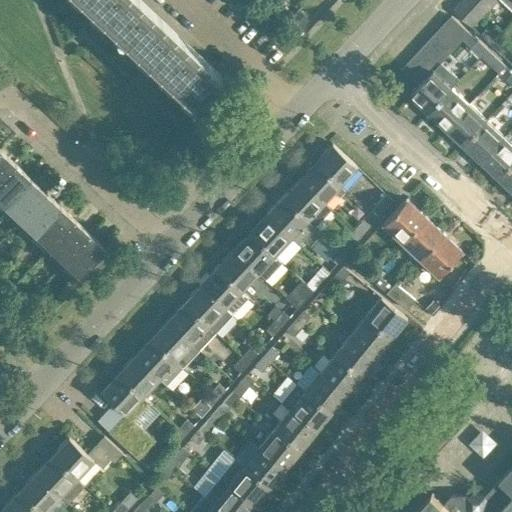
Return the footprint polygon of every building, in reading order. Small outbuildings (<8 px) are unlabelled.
[(134,0),(86,0),(193,101),(189,105),(190,106),(222,74),(220,72),(216,76),(134,0)] [(481,17),(462,0),(461,0),(454,8),(473,26),(481,17)] [(489,8),(480,0),(462,0),(481,17),(489,8)] [(497,0),(480,0),(489,8),(497,0)] [(310,22),(299,13),(287,26),(297,35),(310,22)] [(471,32),(452,15),(444,23),(462,41),(471,32)] [(462,41),(444,23),(436,32),(454,50),(462,41)] [(499,36),(488,26),(481,33),(492,43),(499,36)] [(454,50),(436,32),(427,41),(446,58),(454,50)] [(509,46),(499,36),(492,43),(502,53),(509,46)] [(488,48),(479,39),(473,46),(482,55),(488,48)] [(446,58),(427,41),(419,50),(438,67),(442,63),(446,58)] [(506,64),(488,48),(482,55),(500,71),(506,64)] [(438,67),(419,50),(411,59),(429,75),(434,70),(434,71),(438,67)] [(429,75),(411,59),(402,68),(420,84),(429,75)] [(453,86),(459,79),(442,63),(438,67),(434,71),(434,70),(429,75),(420,84),(411,94),(429,111),(453,86)] [(447,128),(470,103),(453,86),(429,111),(447,128)] [(464,144),(488,119),(470,103),(447,128),(464,144)] [(482,161),(506,136),(488,119),(464,144),(482,161)] [(511,164),(511,141),(506,136),(482,161),(500,177),(511,164)] [(333,142),(315,161),(340,184),(341,183),(358,165),(333,142)] [(0,149),(0,179),(15,163),(0,149)] [(340,184),(315,161),(299,179),(324,202),(325,201),(334,191),(340,195),(346,188),(341,183),(340,184)] [(15,163),(0,179),(0,200),(4,205),(30,177),(15,163)] [(511,188),(511,164),(500,177),(511,188)] [(30,177),(4,205),(19,219),(45,191),(30,177)] [(324,202),(299,179),(282,196),(315,226),(332,208),(325,201),(324,202)] [(45,191),(19,219),(34,233),(60,205),(45,191)] [(377,218),(394,199),(386,193),(369,212),(377,218)] [(315,226),(282,196),(266,214),(291,237),(291,236),(298,243),(315,226)] [(401,240),(425,214),(406,196),(382,222),(401,240)] [(60,205),(34,233),(49,247),(75,219),(60,205)] [(369,212),(362,220),(369,227),(377,218),(369,212)] [(291,237),(266,214),(250,231),(274,254),(275,254),(291,237)] [(420,257),(443,231),(425,214),(401,240),(420,257)] [(75,219),(49,247),(64,260),(90,232),(75,219)] [(274,254),(250,231),(233,249),(258,272),(266,278),(283,260),(275,254),(274,254)] [(462,249),(443,231),(420,257),(438,274),(462,249)] [(90,232),(64,260),(80,275),(106,247),(90,232)] [(346,238),(338,248),(345,254),(353,245),(346,238)] [(337,263),(345,254),(338,248),(330,257),(337,263)] [(258,272),(233,249),(217,266),(241,290),(258,272)] [(365,262),(353,253),(348,259),(359,269),(365,262)] [(241,290),(217,266),(200,284),(232,314),(248,296),(241,290)] [(313,290),(322,280),(315,273),(306,284),(313,290)] [(343,279),(336,273),(327,283),(334,289),(343,279)] [(381,276),(376,282),(387,292),(393,285),(392,285),(381,276)] [(416,298),(405,290),(395,281),(392,285),(393,285),(387,292),(407,307),(416,298)] [(326,299),(334,289),(327,283),(318,293),(326,299)] [(232,314),(200,284),(184,301),(216,331),(232,314)] [(305,299),(313,290),(306,284),(298,293),(305,299)] [(381,296),(365,316),(391,337),(407,317),(381,296)] [(216,331),(184,301),(167,319),(199,349),(216,331)] [(311,315),(304,309),(296,318),(303,325),(311,315)] [(281,326),(290,316),(283,310),(274,320),(281,326)] [(391,337),(365,316),(350,334),(376,356),(391,337)] [(294,335),(303,325),(296,318),(287,328),(294,335)] [(199,349),(167,319),(151,337),(183,366),(199,349)] [(273,335),(281,326),(274,320),(266,329),(273,335)] [(376,356),(350,334),(335,353),(361,374),(376,356)] [(183,366),(151,337),(135,354),(159,377),(167,383),(183,366)] [(279,352),(272,345),(263,355),(271,361),(279,352)] [(249,362),(258,352),(251,346),(242,356),(249,362)] [(361,374),(335,353),(319,372),(345,393),(361,374)] [(135,354),(118,372),(143,395),(143,394),(151,401),(167,383),(159,377),(135,354)] [(262,371),(271,361),(263,355),(255,364),(262,371)] [(241,371),(249,362),(242,356),(234,365),(241,371)] [(151,401),(143,394),(143,395),(118,372),(101,390),(125,412),(108,430),(139,457),(156,439),(133,418),(151,401)] [(345,393),(319,372),(304,390),(330,412),(345,393)] [(247,387),(240,381),(231,391),(238,397),(247,387)] [(217,398),(226,388),(219,382),(210,392),(217,398)] [(330,412),(304,390),(296,384),(281,402),(289,409),(315,430),(330,412)] [(229,407),(238,397),(231,391),(222,401),(229,407)] [(202,416),(217,398),(210,392),(204,399),(201,397),(192,408),(202,416)] [(315,430),(289,409),(274,428),(300,449),(315,430)] [(473,424),(489,436),(501,422),(485,409),(473,424)] [(215,423),(208,417),(199,427),(206,434),(215,423)] [(185,434),(194,424),(187,418),(178,428),(185,434)] [(198,443),(206,434),(199,427),(191,437),(198,443)] [(177,443),(185,434),(178,428),(170,437),(177,443)] [(197,466),(209,476),(240,438),(228,428),(197,466)] [(300,449),(274,428),(259,447),(284,468),(300,449)] [(114,461),(123,451),(104,434),(87,453),(69,436),(52,454),(76,476),(93,458),(103,467),(111,458),(114,461)] [(191,452),(183,445),(167,464),(174,470),(191,452)] [(284,468),(259,447),(244,465),(269,486),(284,468)] [(76,476),(52,454),(36,472),(60,494),(68,502),(85,484),(76,476)] [(269,486),(244,465),(234,458),(219,476),(254,505),(269,486)] [(166,479),(174,470),(167,464),(159,473),(166,479)] [(511,511),(511,465),(486,493),(466,493),(453,494),(444,502),(438,497),(433,491),(413,511),(511,511)] [(43,511),(60,494),(36,472),(19,489),(43,511)] [(248,511),(254,505),(219,476),(204,495),(224,511),(248,511)] [(156,485),(156,486),(141,502),(148,509),(164,491),(156,485)] [(7,511),(42,511),(43,511),(19,489),(3,507),(7,511)] [(114,511),(123,511),(138,497),(131,491),(112,510),(114,511)] [(224,511),(204,495),(190,511),(224,511)] [(132,511),(144,511),(148,509),(141,502),(132,511)]
